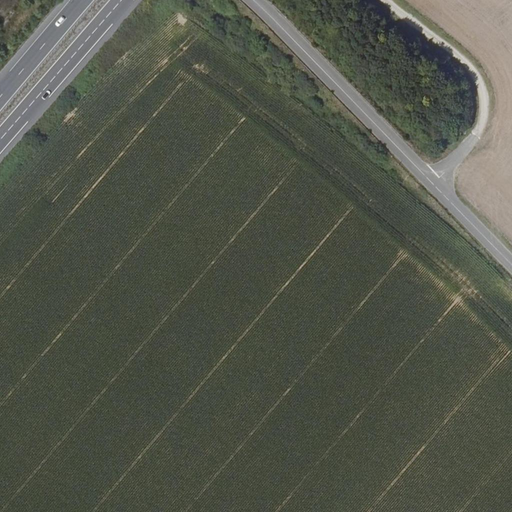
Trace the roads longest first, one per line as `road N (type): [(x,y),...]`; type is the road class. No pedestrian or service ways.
road 1 (unclassified): [(511,262),(251,0)]
road 2 (track): [(436,185),(480,136),(483,84),(389,0)]
road 3 (trunk): [(0,140),(123,0)]
road 4 (trunk): [(83,0),(0,98)]
